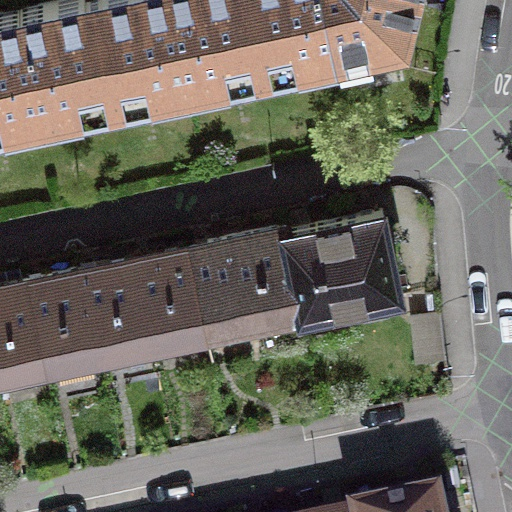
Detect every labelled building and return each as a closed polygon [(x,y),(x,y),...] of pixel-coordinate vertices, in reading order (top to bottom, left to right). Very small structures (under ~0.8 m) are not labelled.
[(53,0),(20,7),(42,112),(77,104),(79,113),(155,97),(153,88),(189,81),(171,0),(53,0)] [(171,0),(189,81),(223,74),(225,82),(302,67),(300,58),(335,50),(324,0),(171,0)] [(418,0),(324,0),(335,50),(370,43),(372,52),(408,44),(418,0)] [(0,129),(8,128),(6,119),(42,112),(20,7),(0,11),(0,129)] [(284,223),(303,313),(400,293),(382,207),(364,211),(287,227),(285,223),(284,223)] [(207,239),(188,243),(206,328),(300,309),(301,314),(303,313),(284,223),(207,239)] [(147,251),(135,254),(153,339),(206,328),(188,243),(147,251)] [(94,262),(81,265),(99,351),(153,339),(135,254),(94,262)] [(28,276),(46,362),(99,351),(81,265),(40,274),(28,276)] [(0,282),(0,371),(46,362),(28,276),(0,282)] [(416,503),(374,511),(439,511),(437,499),(416,503)]
